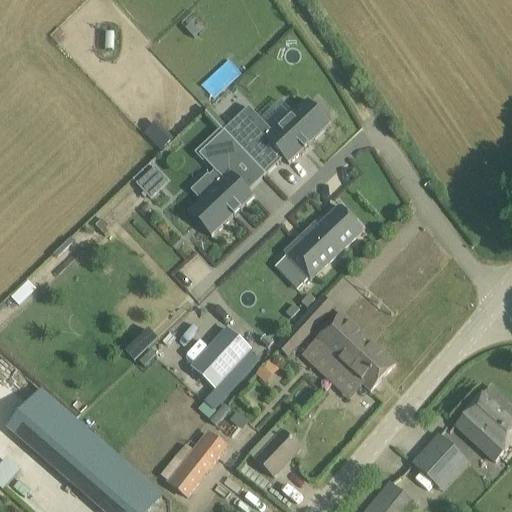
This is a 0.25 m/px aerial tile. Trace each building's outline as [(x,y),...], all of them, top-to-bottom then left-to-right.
[(206,115),(266,177),(284,160),(289,166),(331,126),(330,125),(327,127),(306,105),(309,103),(308,101),(273,134),(249,109),(225,132),(207,114),(206,115)] [(266,177),(206,115),(223,134),(199,157),(223,182),(189,214),(190,215),(194,211),(215,233),(211,237),(212,239),(255,199),(249,193),(266,177)] [(163,178),(155,169),(138,186),(151,200),(160,192),(155,186),(163,178)] [(285,253),(312,282),(364,233),(341,208),(319,229),(315,225),(285,253)] [(104,221),(96,228),(106,239),(111,235),(108,232),(111,229),(104,221)] [(316,302),(310,296),(301,305),(308,311),(316,302)] [(275,347),(287,359),(305,340),(325,318),(333,310),(332,310),(333,308),(322,297),(275,347)] [(342,316),(340,318),(333,325),(317,343),(338,363),(363,336),(342,316)] [(191,369),(216,392),(253,353),(228,330),(191,369)] [(151,331),(127,353),(136,363),(160,340),(151,331)] [(364,387),(368,391),(371,394),(396,367),(363,336),(338,363),(364,387)] [(280,371),(270,362),(256,377),(266,386),(280,371)] [(37,391),(5,426),(103,511),(142,511),(158,496),(37,391)] [(501,462),(511,448),(511,409),(490,391),(459,426),(501,462)] [(199,410),(208,418),(214,411),(205,404),(199,410)] [(304,451),(278,427),(250,457),(277,481),(304,451)] [(441,437),(414,467),(438,489),(465,459),(441,437)] [(199,455),(194,451),(166,485),(186,501),(227,452),(212,439),(199,455)] [(0,478),(10,489),(32,468),(18,453),(0,469),(0,478)] [(414,511),(419,507),(405,497),(390,484),(366,511),(414,511)]
